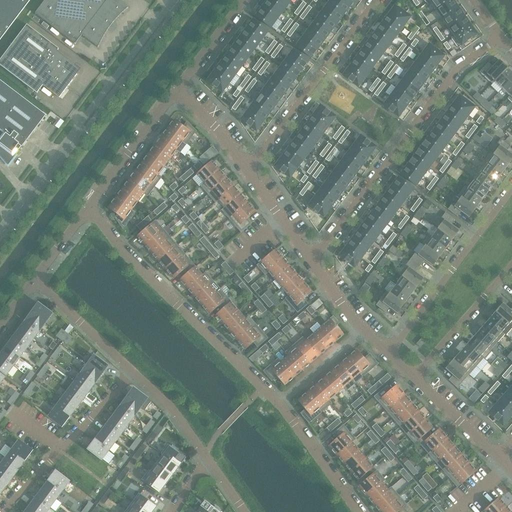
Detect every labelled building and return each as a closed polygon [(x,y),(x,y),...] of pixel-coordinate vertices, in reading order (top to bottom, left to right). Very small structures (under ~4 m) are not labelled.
[(0,0),(0,40),(30,0),(0,0)] [(45,0),(35,14),(75,44),(81,35),(97,47),(97,48),(98,48),(99,45),(103,37),(108,29),(110,31),(112,30),(114,29),(115,27),(114,25),(113,23),(114,22),(121,15),(128,8),(127,8),(116,0),(45,0)] [(284,10),(270,0),(267,0),(262,7),(277,19),(284,10)] [(290,2),(288,0),(270,0),(284,10),(290,2)] [(350,6),(342,0),(330,0),(328,3),(344,14),(350,6)] [(436,10),(450,0),(431,0),(430,1),(430,2),(436,10)] [(442,19),(458,8),(452,0),(450,0),(436,10),(442,19)] [(344,14),(328,3),(322,12),(337,23),(344,14)] [(410,17),(395,6),(388,15),(404,26),(410,17)] [(277,19),(262,7),(255,17),(271,28),(277,19)] [(448,28),(464,17),(458,8),(442,19),(448,28)] [(337,23),(322,12),(315,20),(331,32),(337,23)] [(404,26),(388,15),(382,23),(397,35),(404,26)] [(454,37),(470,25),(464,17),(448,28),(454,36),(454,37)] [(268,31),(253,20),(246,29),(261,40),(268,31)] [(331,32),(315,20),(309,29),(324,41),(331,32)] [(397,35),(382,23),(375,32),(391,44),(397,35)] [(27,25),(0,60),(0,65),(37,94),(43,86),(59,98),(77,75),(81,69),(75,65),(57,51),(59,49),(27,25)] [(458,48),(477,35),(470,25),(454,37),(454,36),(451,38),(458,48)] [(261,40),(246,29),(239,38),(255,49),(261,40)] [(324,41),(309,29),(302,38),(318,49),(324,41)] [(391,44),(375,32),(369,41),(384,52),(391,44)] [(255,49),(239,38),(233,46),(248,58),(255,49)] [(318,49),(302,38),(295,47),(311,58),(318,49)] [(384,52),(369,41),(362,49),(378,61),(384,52)] [(444,56),(429,44),(422,54),(437,65),(444,56)] [(248,58),(233,46),(226,55),(242,66),(248,58)] [(378,61),(362,49),(356,58),(371,70),(378,61)] [(309,61),(293,50),(286,59),(302,71),(309,61)] [(437,65),(422,54),(415,62),(431,74),(437,65)] [(242,66),(226,55),(220,63),(235,75),(242,66)] [(371,70),(356,58),(349,67),(365,78),(371,70)] [(302,71),(286,59),(280,68),(295,79),(302,71)] [(494,81),(507,68),(499,60),(492,67),(487,63),(479,72),(492,84),(495,82),(494,81)] [(431,74),(415,62),(409,71),(424,82),(431,74)] [(235,75),(220,63),(213,72),(229,84),(235,75)] [(365,78),(349,67),(342,76),(358,87),(365,78)] [(295,79),(280,68),(273,76),(289,88),(295,79)] [(502,89),(511,78),(511,72),(507,68),(494,81),(495,82),(502,89)] [(424,82),(409,71),(403,80),(418,91),(424,82)] [(229,84),(213,72),(207,81),(222,93),(229,84)] [(289,88),(273,76),(267,85),(282,97),(289,88)] [(510,96),(511,94),(511,78),(502,89),(510,96)] [(0,80),(0,155),(8,165),(16,155),(13,152),(15,149),(19,151),(46,116),(0,80)] [(418,91),(403,80),(396,88),(411,100),(418,91)] [(282,97),(267,85),(260,94),(276,105),(282,97)] [(411,100),(396,88),(390,97),(405,108),(411,100)] [(276,105),(260,94),(254,102),(269,114),(276,105)] [(228,96),(224,102),(230,106),(234,100),(228,96)] [(475,107),(459,96),(453,105),(468,116),(475,107)] [(405,108),(390,97),(383,106),(398,117),(405,108)] [(269,114),(254,102),(247,111),(263,122),(269,114)] [(496,111),(488,104),(484,108),(492,115),(496,111)] [(468,116),(453,105),(446,113),(461,125),(468,116)] [(336,117),(320,106),(313,115),(329,126),(336,117)] [(263,122),(247,111),(241,120),(256,132),(263,122)] [(461,125),(446,113),(440,122),(455,134),(461,125)] [(329,126),(313,115),(307,123),(322,135),(329,126)] [(497,125),(503,119),(499,116),(494,121),(497,125)] [(501,128),(506,123),(503,119),(497,125),(501,128)] [(186,144),(196,131),(187,123),(183,127),(174,120),(167,129),(186,144)] [(455,134),(440,122),(433,131),(448,142),(455,134)] [(322,135),(307,123),(300,132),(316,143),(322,135)] [(186,144),(167,129),(160,138),(180,153),(186,144)] [(448,142),(433,131),(427,139),(442,151),(448,142)] [(316,143),(300,132),(294,141),(309,152),(316,143)] [(376,147),(361,136),(354,145),(369,156),(376,147)] [(180,153),(160,138),(154,147),(170,159),(176,151),(179,153),(180,153)] [(442,151),(427,139),(420,148),(436,159),(442,151)] [(511,160),(511,154),(507,151),(510,146),(501,139),(497,144),(500,146),(493,154),(493,155),(508,166),(511,160)] [(309,152),(294,141),(287,149),(303,161),(309,152)] [(369,156),(354,145),(347,153),(363,165),(369,156)] [(170,159),(154,147),(147,155),(164,168),(170,159)] [(436,159),(420,148),(414,157),(429,168),(436,159)] [(303,161),(287,149),(281,158),(296,169),(303,161)] [(508,166),(493,155),(493,154),(490,152),(484,161),(501,174),(508,166)] [(363,165),(347,153),(341,162),(356,174),(363,165)] [(209,160),(203,154),(199,158),(205,164),(209,160)] [(164,168),(147,155),(141,164),(160,179),(161,178),(158,176),(164,168)] [(429,168),(414,157),(407,165),(423,177),(429,168)] [(296,169),(281,158),(274,167),(290,179),(296,169)] [(501,174),(484,161),(477,170),(480,172),(495,183),(501,174)] [(197,171),(202,166),(198,162),(193,167),(197,171)] [(201,186),(219,170),(212,162),(197,175),(204,183),(200,186),(201,186)] [(356,174),(341,162),(334,171),(350,182),(356,174)] [(160,179),(141,164),(134,173),(154,187),(160,179)] [(320,174),(325,168),(321,165),(316,171),(320,174)] [(423,177),(407,165),(400,174),(416,186),(423,177)] [(189,178),(194,173),(190,169),(185,174),(189,178)] [(208,194),(226,178),(219,170),(201,186),(208,194)] [(316,180),(320,174),(316,171),(312,177),(316,180)] [(350,182),(334,171),(328,179),(343,191),(350,182)] [(495,183),(480,172),(474,181),(488,192),(495,183)] [(154,187),(134,173),(128,181),(147,196),(154,187)] [(183,182),(189,178),(185,174),(180,178),(183,182)] [(215,203),(233,187),(226,178),(208,194),(215,203)] [(413,189),(398,178),(391,187),(406,198),(413,189)] [(343,191),(328,179),(321,188),(337,200),(343,191)] [(147,196),(128,181),(121,190),(138,202),(144,194),(147,196)] [(488,192),(474,181),(467,189),(482,200),(488,192)] [(173,191),(178,187),(174,183),(169,187),(173,191)] [(181,195),(187,191),(183,187),(178,191),(181,195)] [(222,211),(241,195),(233,187),(215,203),(216,203),(219,200),(225,208),(222,210),(222,211)] [(406,198),(391,187),(385,195),(400,207),(406,198)] [(482,200),(467,189),(465,187),(457,196),(460,198),(461,198),(475,209),(482,200)] [(337,200),(321,188),(315,197),(330,208),(337,200)] [(138,202),(121,190),(115,198),(134,213),(135,213),(132,210),(138,202)] [(173,202),(178,198),(174,194),(169,198),(173,202)] [(229,219),(248,203),(241,195),(222,211),(229,219)] [(400,207),(385,195),(378,204),(394,215),(400,207)] [(330,208),(315,197),(308,206),(323,217),(330,208)] [(123,229),(134,213),(115,198),(108,208),(118,215),(115,218),(123,229)] [(475,209),(461,198),(460,198),(454,207),(451,204),(447,210),(457,217),(461,212),(469,218),(475,209)] [(186,204),(183,201),(182,199),(177,202),(182,208),(186,204)] [(427,210),(432,203),(427,199),(422,206),(427,210)] [(162,212),(167,207),(164,203),(158,207),(162,212)] [(247,219),(255,212),(248,203),(229,219),(241,232),(251,224),(247,219)] [(180,210),(175,204),(171,208),(175,213),(180,210)] [(394,215),(378,204),(372,213),(387,224),(394,215)] [(157,216),(162,212),(158,207),(153,212),(157,216)] [(198,217),(193,212),(189,216),(194,221),(198,217)] [(387,224),(372,213),(365,221),(381,233),(387,224)] [(459,231),(451,225),(455,220),(445,213),(441,218),(444,220),(438,229),(452,239),(459,231)] [(190,221),(185,216),(181,219),(185,225),(190,221)] [(146,225),(151,221),(148,217),(142,221),(146,225)] [(205,226),(200,220),(196,224),(201,229),(205,226)] [(140,231),(146,225),(142,221),(136,226),(140,231)] [(144,245),(163,230),(155,221),(137,237),(144,245)] [(381,233),(365,221),(359,230),(374,241),(381,233)] [(197,229),(192,224),(188,228),(192,233),(197,229)] [(209,231),(205,226),(201,229),(205,234),(209,231)] [(201,234),(197,229),(192,233),(197,238),(201,234)] [(452,239),(438,229),(432,237),(432,238),(446,248),(452,239)] [(151,254),(170,238),(163,230),(144,245),(151,254)] [(374,241),(359,230),(352,239),(368,250),(374,241)] [(446,248),(432,238),(432,237),(428,235),(422,244),(424,246),(425,246),(439,257),(446,248)] [(215,250),(203,237),(199,241),(211,254),(215,250)] [(158,262),(177,246),(170,238),(151,254),(158,262)] [(368,250),(352,239),(346,247),(361,259),(368,250)] [(223,247),(218,241),(214,244),(219,251),(223,247)] [(165,270),(184,254),(177,246),(158,262),(165,270)] [(439,257),(425,246),(424,246),(418,255),(415,253),(411,259),(420,266),(424,260),(432,266),(439,257)] [(361,259),(346,247),(339,256),(354,268),(361,259)] [(219,256),(215,250),(211,254),(215,259),(219,256)] [(265,274),(283,258),(276,250),(257,266),(265,274)] [(195,267),(184,254),(165,270),(173,279),(176,276),(180,281),(195,267)] [(275,280),(290,267),(283,258),(265,274),(265,275),(268,272),(275,280)] [(423,278),(415,272),(420,266),(411,259),(399,274),(402,276),(417,287),(423,278)] [(229,267),(225,262),(221,266),(225,271),(229,267)] [(187,289),(206,273),(205,273),(202,275),(195,267),(180,281),(187,289)] [(234,272),(229,267),(225,271),(230,276),(234,272)] [(282,288),(297,275),(290,267),(275,280),(282,288)] [(194,297),(213,281),(206,273),(187,289),(194,297)] [(252,280),(247,275),(243,278),(248,284),(252,280)] [(289,296),(304,283),(297,275),(282,288),(289,296)] [(417,287),(402,276),(395,285),(410,296),(417,287)] [(201,305),(220,290),(219,289),(216,292),(210,285),(213,282),(213,281),(194,297),(201,305)] [(247,288),(242,282),(238,286),(243,292),(247,288)] [(259,289),(254,283),(250,287),(255,292),(259,289)] [(303,299),(312,292),(304,283),(289,296),(286,299),(297,313),(307,304),(303,299)] [(410,296),(395,285),(389,293),(389,294),(404,305),(410,296)] [(252,294),(247,288),(243,292),(248,297),(252,294)] [(221,311),(231,303),(220,290),(201,305),(209,314),(217,307),(221,311)] [(404,305),(389,294),(389,293),(386,291),(376,306),(385,313),(389,308),(397,314),(404,305)] [(269,300),(264,294),(260,298),(264,303),(269,300)] [(315,311),(323,304),(318,299),(306,310),(311,316),(315,312),(315,311)] [(262,305),(257,300),(253,304),(258,309),(262,305)] [(273,305),(269,300),(264,303),(269,308),(273,305)] [(223,325),(238,311),(231,303),(221,311),(216,316),(223,325)] [(511,307),(510,310),(503,303),(495,312),(509,324),(511,320),(511,307)] [(52,314),(38,304),(35,308),(31,312),(45,323),(48,319),(52,314)] [(267,310),(262,305),(258,309),(262,314),(267,310)] [(230,333),(246,319),(238,311),(223,325),(230,333)] [(45,323),(31,312),(25,321),(39,332),(45,323)] [(301,321),(307,316),(303,312),(298,316),(301,321)] [(509,324),(495,312),(488,320),(502,332),(509,324)] [(287,321),(282,315),(278,319),(283,325),(287,321)] [(296,325),(301,321),(298,316),(292,321),(296,325)] [(343,335),(335,326),(338,323),(333,317),(321,327),(334,343),(343,335)] [(237,341),(256,325),(255,324),(252,327),(246,319),(230,333),(237,341)] [(502,332),(488,320),(481,328),(498,342),(505,334),(502,332)] [(39,332),(25,321),(18,330),(32,340),(39,332)] [(281,327),(275,321),(271,324),(276,331),(281,327)] [(267,338),(256,325),(237,341),(245,350),(253,342),(257,347),(267,338)] [(285,335),(290,330),(287,326),(281,331),(285,335)] [(334,343),(321,327),(313,334),(326,350),(334,343)] [(498,342),(481,328),(474,336),(491,350),(498,342)] [(32,340),(18,330),(12,339),(26,349),(32,340)] [(277,342),(282,337),(278,333),(273,338),(277,342)] [(326,350),(313,334),(305,341),(303,338),(302,338),(318,357),(326,350)] [(67,344),(71,338),(68,335),(65,338),(63,341),(67,344)] [(491,350),(474,336),(467,344),(483,359),(484,358),(485,359),(491,352),(490,351),(491,350)] [(271,346),(277,342),(273,338),(268,342),(271,346)] [(318,357),(302,338),(294,345),(310,364),(318,357)] [(420,348),(425,342),(421,338),(416,344),(420,348)] [(26,349),(12,339),(5,347),(19,358),(26,349)] [(483,359),(467,344),(460,352),(476,367),(483,359)] [(262,354),(269,349),(265,345),(259,350),(262,354)] [(310,364),(294,345),(286,352),(302,371),(310,364)] [(19,358),(5,347),(0,354),(0,357),(13,367),(19,358)] [(377,364),(369,355),(364,359),(356,350),(348,357),(363,376),(377,364)] [(302,371),(286,352),(285,353),(288,356),(281,362),(278,359),(293,378),(302,371)] [(476,367),(460,352),(453,360),(469,375),(476,367)] [(108,366),(94,356),(90,361),(90,360),(87,365),(101,375),(105,370),(108,366)] [(13,367),(0,357),(0,370),(6,375),(13,367)] [(363,376),(348,357),(340,364),(355,383),(363,376)] [(293,378),(278,359),(263,372),(272,381),(277,376),(285,385),(293,378)] [(469,375),(453,360),(445,369),(452,376),(448,380),(457,389),(469,375)] [(355,383),(340,364),(331,372),(347,390),(355,383)] [(101,375),(87,365),(81,373),(95,384),(101,375)] [(347,390),(331,372),(323,379),(336,394),(344,388),(346,391),(347,390)] [(95,384),(81,373),(74,382),(88,393),(95,384)] [(376,391),(391,378),(387,373),(378,381),(372,387),(376,391)] [(336,394),(323,379),(315,386),(328,400),(331,404),(329,401),(336,394)] [(88,393),(74,382),(68,391),(82,401),(88,393)] [(494,391),(500,384),(497,382),(491,388),(494,391)] [(328,400),(315,386),(307,393),(313,400),(322,411),(331,404),(328,400)] [(386,410),(404,394),(397,386),(378,401),(386,410)] [(371,395),(376,391),(372,387),(367,391),(371,395)] [(34,393),(32,391),(28,388),(24,393),(27,396),(28,395),(30,397),(33,395),(34,393)] [(151,402),(133,388),(130,392),(126,398),(141,408),(144,411),(151,402)] [(511,391),(509,389),(502,398),(511,406),(511,391)] [(82,401),(68,391),(61,399),(75,410),(82,401)] [(322,411),(313,400),(307,393),(298,400),(306,409),(300,414),(309,423),(322,411)] [(393,418),(411,402),(404,394),(386,410),(393,418)] [(483,404),(488,398),(485,395),(480,401),(483,404)] [(360,405),(365,400),(361,396),(356,401),(360,405)] [(141,408),(126,398),(120,406),(134,417),(141,408)] [(511,415),(511,406),(502,398),(495,406),(509,418),(511,415)] [(75,410),(61,399),(55,408),(69,418),(75,410)] [(354,410),(360,405),(356,401),(351,405),(354,410)] [(400,426),(418,411),(411,402),(393,418),(400,426)] [(134,417),(120,406),(114,415),(128,425),(134,417)] [(509,418),(495,406),(488,413),(503,426),(509,418)] [(367,413),(362,407),(357,411),(363,417),(367,413)] [(69,418),(55,408),(48,417),(62,428),(69,418)] [(347,418),(352,413),(349,409),(343,414),(347,418)] [(407,435),(425,419),(418,411),(400,426),(407,435)] [(361,420),(356,414),(352,418),(357,424),(361,420)] [(128,425),(114,415),(107,423),(121,434),(128,425)] [(336,428),(341,423),(338,419),(332,423),(336,428)] [(427,432),(433,428),(425,419),(407,435),(414,443),(417,441),(427,432)] [(121,434),(107,423),(101,432),(115,442),(121,434)] [(330,433),(336,428),(332,423),(326,428),(330,433)] [(380,429),(376,424),(372,427),(376,433),(380,429)] [(336,455),(355,439),(343,426),(333,434),(337,439),(329,446),(336,455)] [(385,434),(380,429),(376,433),(381,438),(385,434)] [(431,437),(427,432),(417,441),(428,454),(447,438),(439,429),(431,437)] [(153,440),(157,435),(152,431),(148,436),(153,440)] [(375,436),(370,431),(366,434),(371,439),(375,436)] [(115,442),(101,432),(94,441),(108,451),(115,442)] [(150,445),(153,440),(148,436),(144,441),(150,445)] [(379,441),(375,436),(371,439),(375,445),(379,441)] [(435,462),(454,446),(447,438),(428,454),(435,462)] [(343,463),(359,450),(352,442),(355,440),(355,439),(336,455),(343,463)] [(32,451),(18,440),(11,450),(26,460),(32,451)] [(394,445),(390,440),(386,444),(390,449),(394,445)] [(108,451),(94,441),(87,450),(101,460),(108,451)] [(142,453),(147,447),(143,444),(138,450),(142,453)] [(186,458),(177,451),(178,449),(172,445),(171,447),(167,444),(161,453),(179,467),(186,458)] [(399,451),(394,445),(390,449),(395,454),(399,451)] [(442,470),(461,454),(454,446),(435,462),(442,470)] [(390,453),(385,447),(381,451),(385,457),(390,453)] [(26,460),(11,450),(5,458),(19,469),(26,460)] [(138,459),(142,453),(138,450),(134,456),(138,459)] [(350,471),(366,458),(359,450),(343,463),(350,471)] [(179,467),(161,453),(160,454),(162,456),(156,464),(172,476),(179,467)] [(395,459),(390,453),(385,457),(390,462),(395,459)] [(449,478),(468,462),(461,454),(442,470),(449,478)] [(19,469),(5,458),(0,464),(0,467),(13,477),(19,469)] [(358,480),(373,467),(366,458),(350,471),(358,480)] [(413,466),(408,461),(404,464),(408,470),(413,466)] [(457,487),(475,471),(468,462),(449,478),(457,487)] [(172,476),(156,464),(150,472),(148,470),(148,471),(166,484),(172,476)] [(418,472),(413,467),(413,466),(408,470),(413,476),(418,472)] [(13,477),(0,467),(0,481),(6,486),(13,477)] [(125,476),(130,470),(126,467),(121,473),(125,476)] [(408,474),(403,469),(399,472),(403,477),(408,474)] [(69,482),(55,471),(48,480),(62,491),(69,482)] [(166,484),(148,471),(141,480),(159,494),(166,484)] [(366,496),(384,480),(377,471),(358,487),(366,496)] [(121,482),(125,476),(121,473),(117,479),(121,482)] [(412,479),(408,474),(403,477),(408,483),(412,479)] [(427,483),(423,478),(418,482),(423,487),(427,483)] [(62,491),(48,480),(42,489),(56,499),(62,491)] [(373,504),(391,488),(391,487),(388,490),(382,483),(385,480),(384,480),(366,496),(373,504)] [(432,489),(427,483),(423,487),(427,492),(432,489)] [(422,491),(417,485),(413,489),(418,495),(422,491)] [(379,511),(398,496),(391,488),(373,504),(379,511)] [(56,499),(42,489),(36,497),(50,508),(56,499)] [(108,499),(113,493),(109,490),(104,496),(108,499)] [(427,497),(422,491),(418,495),(423,500),(427,497)] [(152,511),(156,507),(138,493),(132,502),(144,511),(152,511)] [(441,500),(437,495),(433,498),(437,504),(441,500)] [(104,505),(108,499),(104,496),(100,502),(104,505)] [(397,511),(403,507),(406,505),(398,496),(379,511),(397,511)] [(46,511),(50,508),(36,497),(29,506),(36,511),(46,511)] [(500,511),(506,507),(499,498),(482,511),(500,511)] [(219,511),(221,510),(215,506),(214,508),(204,501),(198,510),(200,511),(219,511)] [(144,511),(132,502),(125,511),(126,511),(144,511)]
